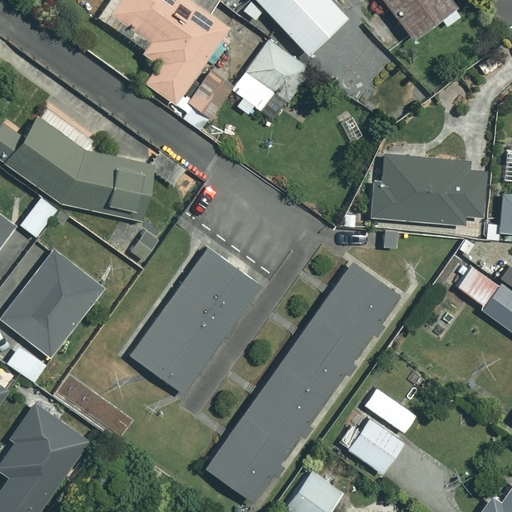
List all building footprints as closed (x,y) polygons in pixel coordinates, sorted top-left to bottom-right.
[(217,0),(111,0),(99,18),(141,48),(137,55),(157,69),(146,86),(175,106),(227,31),(207,18),(219,1),(217,0)] [(332,0),(257,0),(305,50),(345,12),(332,0)] [(455,2),(453,0),(383,0),(410,36),(439,14),(445,24),(458,14),(451,5),(455,2)] [(269,40),(232,92),(242,99),(235,108),(250,118),(257,109),(270,119),(307,68),(269,40)] [(153,156),(91,150),(99,137),(47,102),(25,135),(5,122),(0,128),(0,158),(67,203),(139,218),(153,156)] [(511,154),(506,154),(503,181),(511,181),(511,197),(502,196),(499,235),(511,235),(511,154)] [(467,160),(382,160),(382,184),(371,184),(371,222),(482,222),(482,174),(467,174),(467,160)] [(59,206),(43,193),(21,221),(37,234),(59,206)] [(0,241),(14,223),(0,212),(0,241)] [(166,232),(151,220),(128,249),(143,261),(166,232)] [(263,282),(209,243),(131,352),(184,391),(263,282)] [(101,285),(54,248),(0,315),(48,353),(101,285)] [(511,260),(510,259),(499,274),(511,282),(511,260)] [(401,297),(352,261),(207,464),(257,500),(401,297)] [(511,288),(474,262),(460,282),(483,298),(478,305),(511,328),(511,288)] [(47,362),(19,343),(8,360),(35,379),(47,362)] [(0,399),(8,388),(0,381),(0,399)] [(418,412),(378,385),(366,403),(406,429),(418,412)] [(0,489),(0,511),(37,511),(91,440),(36,401),(10,437),(14,441),(0,460),(0,467),(10,475),(0,489)] [(406,439),(372,415),(350,447),(384,470),(406,439)] [(328,511),(344,490),(314,468),(281,511),(328,511)] [(511,511),(511,485),(503,498),(494,492),(479,511),(511,511)]
